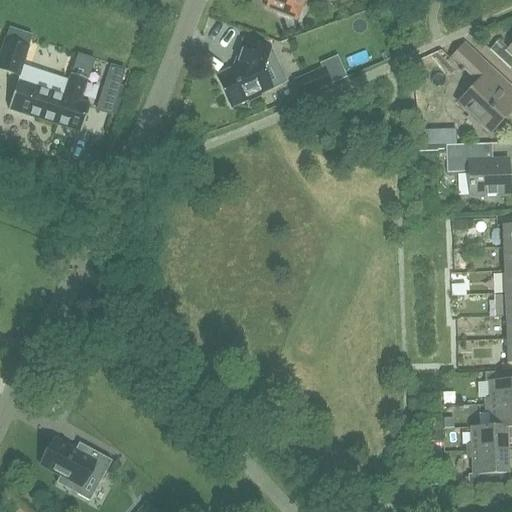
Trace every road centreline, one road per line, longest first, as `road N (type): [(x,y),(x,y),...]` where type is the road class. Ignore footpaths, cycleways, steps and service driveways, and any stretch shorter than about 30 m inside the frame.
road 1 (unclassified): [(440,44),(219,141),(134,152)]
road 2 (unclassified): [(0,420),(111,199)]
road 3 (unclassified): [(134,152),(197,0)]
